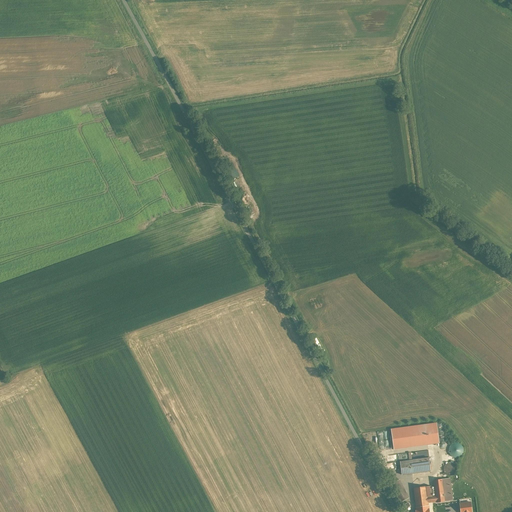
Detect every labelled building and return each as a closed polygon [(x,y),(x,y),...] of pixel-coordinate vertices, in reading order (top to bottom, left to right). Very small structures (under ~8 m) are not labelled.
[(233,180),(240,176),(231,161),(224,165),(233,180)] [(391,428),(394,449),(439,443),(436,422),(391,428)] [(450,444),(450,456),(463,455),(463,443),(450,444)] [(382,458),(377,445),(373,446),(378,459),(382,458)] [(429,457),(400,461),(402,475),(431,471),(429,457)] [(457,472),(457,469),(456,466),(455,464),(453,463),(450,462),(448,463),(445,464),(444,467),(443,469),(444,472),(446,474),(448,475),(450,476),(453,475),(455,474),(457,472)] [(449,478),(442,479),(445,501),(452,500),(449,478)] [(442,479),(433,480),(436,496),(436,501),(436,502),(445,501),(442,479)] [(408,498),(399,480),(391,484),(400,502),(408,498)] [(426,486),(414,488),(416,507),(417,511),(428,511),(428,502),(427,497),(426,486)] [(460,503),(460,511),(472,511),(472,502),(460,503)]
